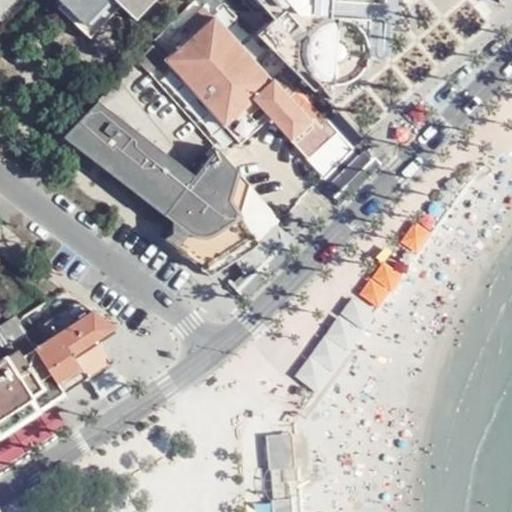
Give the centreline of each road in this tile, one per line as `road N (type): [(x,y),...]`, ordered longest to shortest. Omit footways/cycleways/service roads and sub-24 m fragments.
road 1 (secondary): [(213,353),(511,60)]
road 2 (residential): [(213,353),(187,320),(0,174)]
road 3 (secondary): [(0,492),(213,353)]
